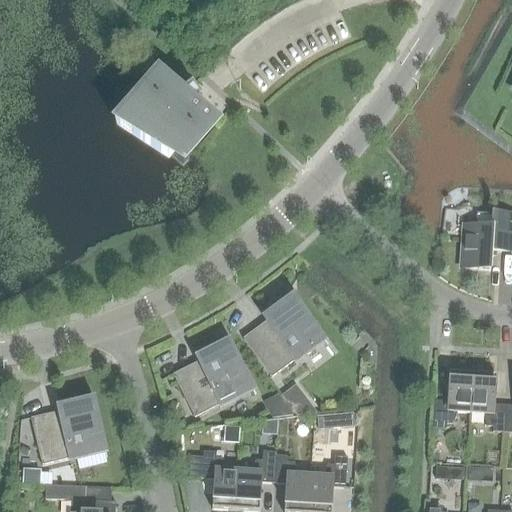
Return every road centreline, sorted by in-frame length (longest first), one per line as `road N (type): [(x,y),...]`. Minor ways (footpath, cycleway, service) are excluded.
road 1 (tertiary): [(313,189),(209,276),(114,324)]
road 2 (residential): [(313,189),(433,291),(479,315),(511,318)]
road 3 (tertiary): [(449,0),(388,99),(313,189)]
road 4 (residential): [(164,511),(114,324)]
